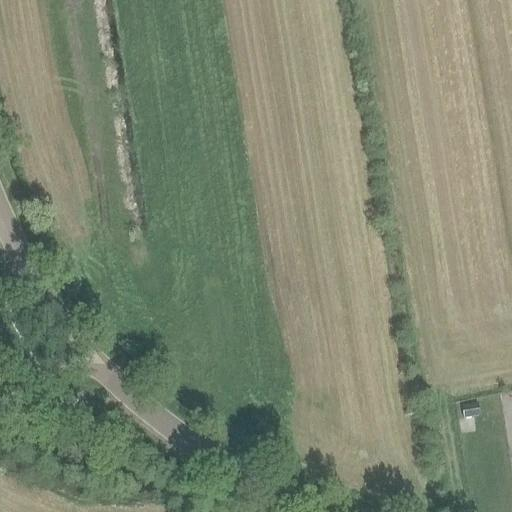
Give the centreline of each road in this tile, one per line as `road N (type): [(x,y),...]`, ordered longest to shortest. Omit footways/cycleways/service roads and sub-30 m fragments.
road 1 (tertiary): [(314,511),(215,459),(78,349)]
road 2 (tertiary): [(78,349),(0,213)]
